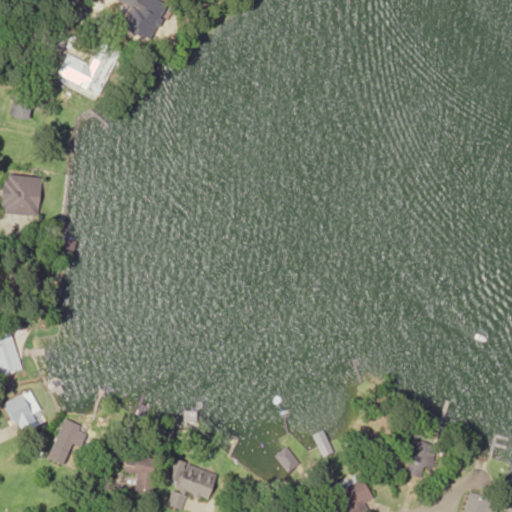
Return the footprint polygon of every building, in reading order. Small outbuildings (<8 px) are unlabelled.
[(133,0),(155,24),(168,12),(156,0),(133,0)] [(75,69),(101,79),(109,57),(95,52),(90,63),(79,59),(75,69)] [(35,96),(18,92),(13,118),(29,121),(35,96)] [(43,178),(6,174),(2,213),(38,216),(43,178)] [(72,258),(75,242),(59,239),(56,254),(72,258)] [(0,335),(0,367),(2,375),(22,370),(11,332),(0,335)] [(39,425),(23,394),(5,403),(21,434),(39,425)] [(85,427),(65,418),(47,458),(63,465),(73,442),(77,444),(85,427)] [(406,473),(422,478),(426,467),(433,469),(439,446),(405,437),(399,458),(410,461),(406,473)] [(159,458),(128,451),(124,471),(138,474),(134,491),(151,495),(159,458)] [(209,499),(216,480),(183,467),(168,505),(180,510),(188,491),(209,499)] [(368,511),(364,503),(373,498),(363,478),(339,490),(351,511),(368,511)] [(464,511),(497,511),(501,501),(469,493),(464,511)]
